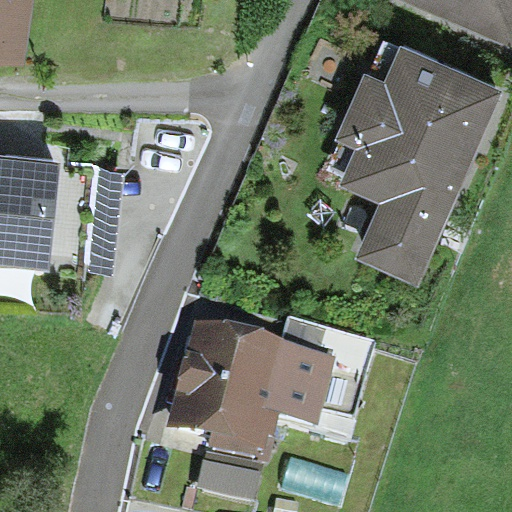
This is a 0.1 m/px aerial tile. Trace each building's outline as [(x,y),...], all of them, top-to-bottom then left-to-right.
[(0,0),(0,38),(20,41),(24,0),(0,0)] [(511,0),(402,0),(511,47),(511,0)] [(399,48),(384,41),(369,76),(364,74),(335,140),(340,142),(328,169),(345,176),(341,186),(380,203),(356,260),(418,287),(503,90),(400,46),(399,48)] [(60,163),(0,156),(0,266),(50,272),(60,163)] [(123,173),(97,167),(85,272),(112,277),(123,173)] [(282,343),(195,321),(169,423),(212,434),(209,446),(268,461),(280,413),(320,423),(323,408),(355,416),(375,340),(288,318),(282,343)] [(263,463),(206,451),(198,487),(255,500),(263,463)]
